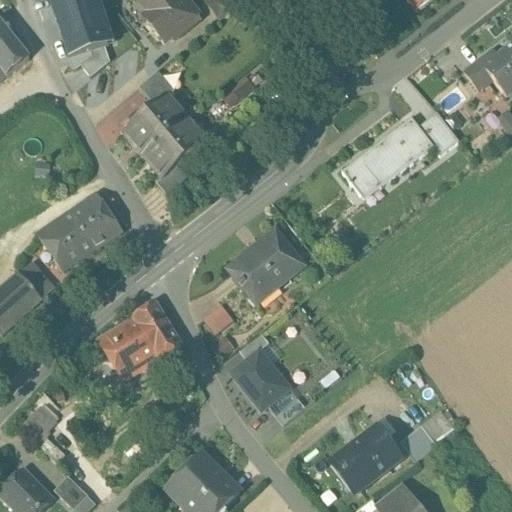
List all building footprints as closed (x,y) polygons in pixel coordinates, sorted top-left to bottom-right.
[(48,0),(69,63),(105,51),(109,50),(104,36),(110,34),(99,0),(48,0)] [(199,24),(178,0),(150,0),(157,8),(144,20),(165,46),(185,29),(186,30),(191,31),(199,24)] [(235,0),(204,0),(203,1),(220,22),(240,5),(235,0)] [(432,0),(405,0),(415,13),(432,0)] [(30,62),(0,25),(0,71),(6,79),(7,80),(30,62)] [(511,48),(494,63),(489,57),(479,65),(492,83),(502,96),(511,88),(511,48)] [(479,65),(464,76),(478,94),(492,83),(479,65)] [(174,96),(157,75),(138,90),(154,110),(167,99),(168,101),(174,96)] [(154,110),(124,135),(143,158),(186,122),(168,101),(167,99),(154,110)] [(346,171),(366,199),(436,148),(416,120),(346,171)] [(186,122),(143,158),(162,181),(163,181),(177,170),(206,145),(186,122)] [(177,170),(163,181),(162,181),(156,186),(173,206),(193,189),(177,170)] [(97,197),(70,215),(97,255),(123,236),(97,197)] [(70,215),(37,238),(63,277),(97,255),(70,215)] [(275,237),(230,273),(256,306),(302,270),(275,237)] [(21,278),(0,295),(0,334),(3,339),(44,306),(21,278)] [(202,320),(215,337),(233,323),(220,306),(202,320)] [(181,350),(155,307),(134,320),(159,362),(160,363),(181,350)] [(134,322),(97,344),(123,384),(159,362),(134,322)] [(259,354),(247,364),(231,377),(261,414),(267,409),(276,420),(297,403),(289,392),(259,354)] [(44,425),(30,442),(49,461),(64,447),(44,425)] [(421,429),(400,446),(415,466),(436,449),(421,429)] [(378,430),(334,464),(358,496),(402,462),(378,430)] [(202,459),(167,494),(185,511),(224,511),(240,496),(202,459)] [(23,475),(0,498),(13,511),(43,511),(52,504),(23,475)] [(75,511),(88,500),(68,480),(54,494),(72,511),(75,511)] [(421,511),(405,491),(377,511),(421,511)]
